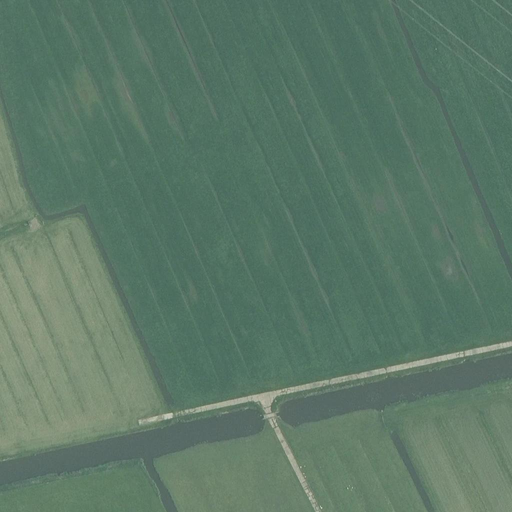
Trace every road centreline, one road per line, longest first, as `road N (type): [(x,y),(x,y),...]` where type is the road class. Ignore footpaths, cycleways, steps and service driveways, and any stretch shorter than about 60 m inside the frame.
road 1 (track): [(140,422),(511,344)]
road 2 (track): [(317,511),(259,398)]
